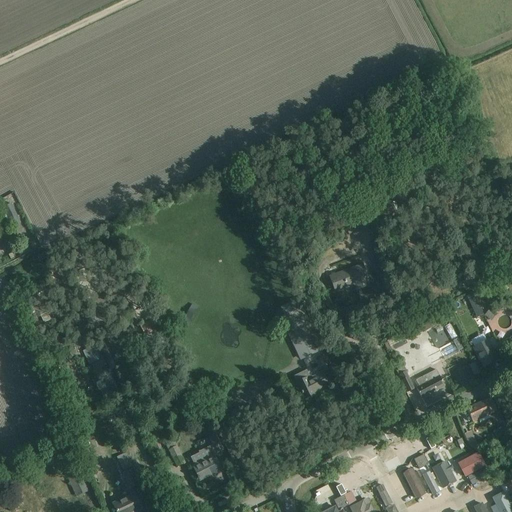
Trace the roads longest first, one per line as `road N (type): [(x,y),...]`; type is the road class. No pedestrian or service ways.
road 1 (unclassified): [(285,495),(511,374)]
road 2 (track): [(0,63),(134,0)]
